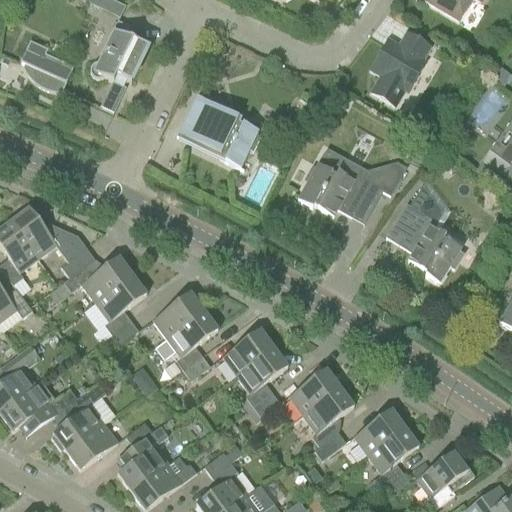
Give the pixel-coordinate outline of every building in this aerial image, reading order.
[(83,0),(82,4),(118,21),(124,9),(104,0),(83,0)] [(426,0),(423,6),(441,16),(458,26),(472,2),(479,6),(482,0),(426,0)] [(101,82),(102,82),(111,86),(99,111),(112,117),(125,92),(122,91),(125,85),(130,87),(147,51),(124,40),(128,31),(117,25),(97,66),(95,67),(93,67),(92,68),(90,70),(90,71),(89,72),(89,73),(89,75),(89,76),(89,77),(90,79),(91,80),(92,82),(94,83),(96,83),(98,83),(99,83),(101,82)] [(384,49),(369,74),(379,80),(369,97),(387,107),(394,111),(403,95),(407,97),(425,66),(422,64),(429,51),(422,47),(405,37),(398,50),(387,43),(384,49)] [(219,44),(209,47),(213,61),(223,58),(219,44)] [(25,54),(19,67),(23,68),(21,72),(23,76),(25,79),(28,82),(31,85),(34,88),(37,90),(41,92),(44,94),(48,95),(52,96),(56,97),(60,97),(73,71),(44,58),(47,53),(29,45),(25,54)] [(180,133),(177,140),(211,156),(225,163),(223,166),(239,173),(248,154),(252,156),(257,145),(259,141),(255,139),(257,136),(238,127),(240,123),(224,116),(227,111),(198,97),(180,133)] [(493,151),(482,166),(495,175),(509,186),(511,187),(511,125),(507,133),(506,134),(511,138),(511,142),(501,157),(493,151)] [(264,166),(282,175),(291,158),(282,154),(268,158),(264,166)] [(313,210),(326,218),(332,221),(336,213),(350,221),(369,187),(389,198),(405,170),(397,166),(364,175),(325,154),(315,172),(311,170),(303,184),(307,187),(296,205),(311,213),(313,210)] [(384,242),(410,258),(406,265),(425,276),(423,280),(438,289),(449,270),(453,273),(462,259),(458,256),(460,253),(442,243),(444,238),(433,231),(442,216),(421,189),(408,210),(405,208),(384,242)] [(59,271),(68,283),(94,264),(77,241),(52,230),(45,235),(28,212),(9,226),(37,264),(55,250),(66,265),(59,271)] [(18,277),(37,264),(9,226),(0,232),(0,253),(7,263),(0,268),(0,274),(11,290),(22,282),(18,277)] [(80,290),(94,308),(131,280),(117,262),(95,278),(87,269),(62,287),(70,297),(80,290)] [(103,330),(111,340),(130,326),(122,316),(145,299),(131,280),(94,308),(108,327),(103,330)] [(0,294),(0,326),(15,315),(21,323),(31,315),(14,293),(4,300),(0,294)] [(151,325),(165,344),(203,316),(189,297),(151,325)] [(509,310),(497,327),(511,337),(511,334),(511,297),(505,307),(509,310)] [(174,366),(182,376),(201,361),(194,352),(217,335),(203,316),(165,344),(174,356),(179,362),(174,366)] [(130,326),(111,340),(118,350),(137,336),(130,326)] [(221,362),(235,381),(273,353),(259,334),(221,362)] [(165,344),(153,353),(161,363),(165,363),(174,356),(165,344)] [(0,374),(6,383),(0,387),(0,416),(35,391),(21,372),(26,369),(27,371),(39,363),(29,350),(18,358),(15,361),(0,371),(0,374)] [(245,402),(252,412),(271,398),(264,388),(286,372),(273,353),(235,381),(249,399),(245,402)] [(201,361),(182,376),(190,386),(209,372),(201,361)] [(287,401),(301,420),(339,392),(325,374),(287,401)] [(0,428),(6,437),(9,435),(11,437),(18,432),(26,442),(53,422),(67,411),(86,397),(79,387),(59,401),(54,405),(40,387),(35,391),(0,416),(0,428)] [(51,438),(65,457),(103,429),(89,410),(105,398),(97,388),(86,397),(67,411),(74,421),(51,438)] [(310,442),(318,452),(337,438),(330,428),(353,411),(339,392),(301,420),(315,439),(310,442)] [(271,398),(252,412),(260,422),(279,408),(271,398)] [(352,442),(366,461),(404,433),(390,414),(352,442)] [(124,441),(131,451),(151,437),(143,427),(124,441)] [(103,429),(65,457),(79,476),(117,448),(103,429)] [(131,451),(114,464),(121,474),(116,478),(130,497),(167,469),(154,451),(158,447),(167,441),(160,430),(151,437),(131,451)] [(375,482),(383,492),(402,478),(395,468),(418,452),(404,433),(366,461),(380,479),(375,482)] [(337,438),(318,452),(313,456),(321,466),(345,448),(337,438)] [(203,472),(210,482),(230,467),(242,458),(236,451),(224,460),(222,457),(203,472)] [(415,484),(428,502),(424,505),(429,511),(436,511),(452,500),(450,497),(473,481),(465,470),(463,471),(452,456),(429,474),(416,483),(415,484)] [(195,508),(197,511),(229,511),(246,499),(232,481),(237,477),(230,467),(210,482),(218,491),(195,508)] [(416,483),(429,474),(424,467),(410,476),(416,483)] [(167,469),(130,497),(141,511),(149,511),(160,504),(181,488),(195,477),(190,470),(184,470),(174,478),(167,469)] [(402,478),(383,492),(390,503),(410,488),(402,478)] [(275,511),(273,508),(259,490),(246,499),(229,511),(275,511)] [(511,511),(511,498),(506,503),(497,491),(467,511),(511,511)]
